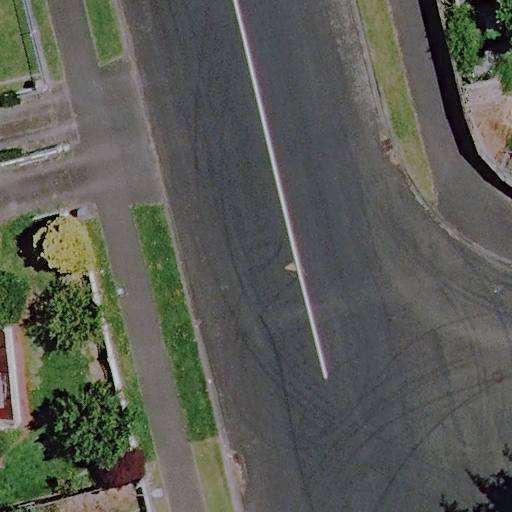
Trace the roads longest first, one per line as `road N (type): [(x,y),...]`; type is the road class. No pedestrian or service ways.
road 1 (residential): [(232,0),(338,447)]
road 2 (residential): [(338,447),(511,391)]
